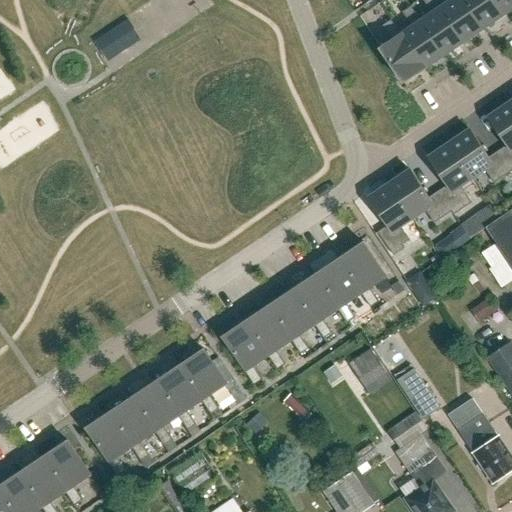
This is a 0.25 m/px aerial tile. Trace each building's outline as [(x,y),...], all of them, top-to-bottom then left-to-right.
[(464,42),(441,8),(440,8),(434,0),(422,0),(432,14),(421,21),(444,55),(445,54),(456,47),(457,49),(466,42),(465,41),(464,42)] [(484,28),(464,0),(451,0),(441,8),(464,42),(465,41),(476,34),(477,35),(486,29),(485,27),(484,28)] [(504,15),(493,0),(464,0),(484,28),(485,27),(496,20),(497,22),(506,15),(505,14),(504,15)] [(511,0),(493,0),(504,15),(505,14),(511,9),(511,0)] [(444,55),(421,21),(420,21),(410,7),(402,12),(412,27),(401,35),(424,69),(426,68),(436,61),(437,62),(446,56),(445,54),(444,55)] [(121,53),(141,40),(128,20),(109,33),(121,53)] [(424,69),(401,35),(400,35),(390,20),(382,26),(392,41),(380,48),(404,83),(417,74),(418,75),(427,69),(426,68),(424,69)] [(511,108),(509,103),(507,104),(488,117),(496,129),(494,130),(501,139),(502,138),(507,145),(498,151),(511,171),(511,170),(511,108)] [(511,171),(498,151),(488,158),(470,130),(457,138),(456,137),(447,143),(448,145),(449,144),(472,178),(485,170),(494,183),(511,171)] [(460,186),(472,178),(449,144),(448,145),(428,158),(436,169),(435,170),(441,179),(442,178),(447,185),(438,192),(451,212),(453,215),(471,203),(460,186)] [(451,212),(438,192),(429,198),(410,170),(397,179),(396,177),(387,183),(388,185),(389,184),(413,218),(425,210),(434,223),(451,212)] [(401,227),(413,218),(389,184),(388,185),(369,198),(377,209),(375,210),(381,219),(383,218),(388,226),(378,232),(393,256),(404,248),(402,245),(410,240),(401,227)] [(489,205),(460,225),(461,226),(469,238),(485,227),(498,218),(489,205)] [(511,267),(511,208),(498,218),(485,227),(511,267)] [(469,238),(461,226),(450,233),(451,234),(458,245),(469,238)] [(362,292),(360,293),(370,308),(378,302),(369,287),(385,276),(363,242),(361,244),(360,242),(351,248),(352,250),(339,258),(362,292)] [(362,292),(339,258),(338,259),(337,258),(328,264),(329,265),(316,274),(338,308),(337,308),(347,323),(355,318),(345,303),(360,293),(362,292)] [(435,299),(437,298),(420,272),(406,282),(423,308),(426,305),(429,310),(438,304),(435,299)] [(338,308),(316,274),(315,275),(314,273),(305,279),(306,281),(293,290),(315,323),(314,324),(324,339),(332,333),(322,318),(337,308),(338,308)] [(315,323),(293,290),(292,290),(291,289),(281,295),(282,296),(269,305),(292,339),(290,340),(300,354),(309,349),(299,334),(314,324),(315,323)] [(292,339),(269,305),(268,306),(267,304),(258,311),(259,312),(246,321),(269,354),(267,355),(277,370),(285,364),(275,350),(290,340),(292,339)] [(269,354),(246,321),(245,322),(244,320),(235,326),(236,328),(222,337),(245,370),(244,371),(254,386),(262,380),(252,365),(267,355),(269,354)] [(511,345),(510,342),(487,358),(511,394),(511,345)] [(193,357),(180,365),(202,399),(201,400),(215,421),(223,416),(209,394),(226,383),(204,349),(202,351),(201,349),(192,355),(193,357)] [(371,394),(391,381),(371,349),(350,363),(371,394)] [(169,372),(156,381),(179,414),(177,415),(192,437),(200,431),(186,410),(201,400),(202,399),(180,365),(178,366),(177,365),(168,371),(169,372)] [(424,419),(442,408),(415,368),(398,380),(424,419)] [(133,397),(156,430),(154,431),(168,452),(177,447),(163,425),(177,415),(179,414),(156,381),(155,382),(154,380),(145,386),(146,388),(133,397)] [(288,395),(282,403),(303,421),(310,414),(288,395)] [(110,412),(132,446),(131,447),(145,468),(154,462),(139,441),(154,431),(156,430),(133,397),(132,397),(131,396),(122,402),(123,403),(110,412)] [(116,457),(131,447),(132,446),(110,412),(109,413),(108,411),(99,417),(100,419),(86,428),(108,462),(107,462),(122,484),(130,478),(116,457)] [(400,449),(421,434),(428,429),(416,412),(388,431),(400,449)] [(489,424),(482,413),(458,430),(465,440),(474,454),(473,454),(492,483),(511,469),(511,456),(499,437),(498,437),(489,423),(489,424)] [(248,419),(246,426),(250,432),(255,433),(262,430),(264,423),(260,417),(253,417),(248,419)] [(432,450),(421,434),(400,449),(395,452),(406,468),(420,458),(424,464),(410,474),(413,479),(399,488),(407,500),(415,511),(450,511),(451,511),(438,491),(439,490),(436,486),(450,476),(432,450)] [(66,490),(64,491),(74,506),(83,500),(73,486),(90,474),(67,441),(66,442),(65,440),(55,446),(56,448),(43,457),(66,490)] [(20,472),(43,506),(41,507),(44,511),(56,511),(50,501),(64,491),(66,490),(43,457),(42,457),(41,456),(32,462),(33,464),(20,472)] [(43,506),(20,472),(19,473),(18,472),(9,478),(10,479),(0,485),(0,492),(13,511),(33,511),(41,507),(43,506)] [(337,511),(360,511),(373,504),(353,473),(324,493),(337,511)] [(13,511),(0,492),(0,511),(13,511)] [(250,511),(248,511),(240,511),(232,499),(213,511),(250,511)]
